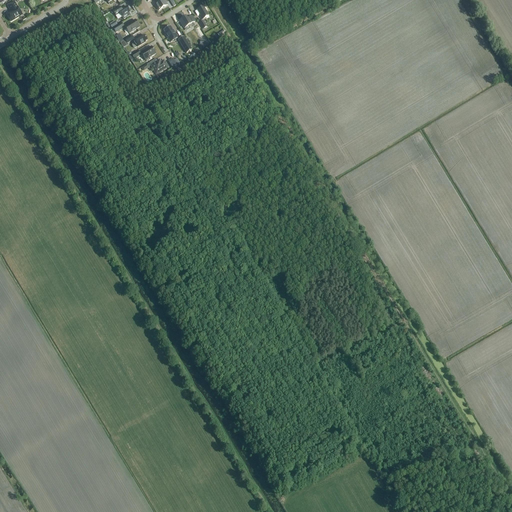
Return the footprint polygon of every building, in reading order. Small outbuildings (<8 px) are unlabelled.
[(158,0),(160,2),(155,5),(159,11),(167,5),(164,0),(158,0)] [(11,22),(22,15),(18,7),(17,7),(14,1),(7,6),(11,12),(6,14),(11,22)] [(207,11),(204,6),(197,10),(200,16),(199,16),(202,20),(209,16),(206,11),(207,11)] [(130,12),(126,7),(121,10),(120,7),(114,10),(117,15),(120,14),(122,17),(125,15),(126,18),(129,16),(130,16),(130,15),(129,14),(129,13),(130,12)] [(186,17),(179,21),(184,29),(196,22),(192,16),(187,19),(186,17)] [(139,28),(135,21),(125,27),(129,34),(139,28)] [(116,33),(124,28),(122,24),(113,29),(116,33)] [(164,31),(166,34),(165,35),(171,43),(178,38),(173,30),(172,30),(170,26),(164,31)] [(137,48),(146,42),(145,42),(147,41),(144,36),(142,37),(142,36),(133,42),(134,43),(133,45),(132,46),(134,48),(135,49),(137,47),(137,48)] [(178,41),(186,54),(192,50),(184,37),(178,41)] [(151,47),(141,53),(146,62),(150,59),(149,58),(156,54),(151,47)] [(134,60),(141,56),(138,51),(132,55),(134,60)] [(173,59),(168,62),(172,68),(177,65),(173,59)] [(160,61),(151,66),(154,71),(156,75),(158,74),(158,73),(160,72),(161,72),(164,70),(168,67),(167,66),(166,63),(165,64),(164,61),(161,63),(160,61)]
